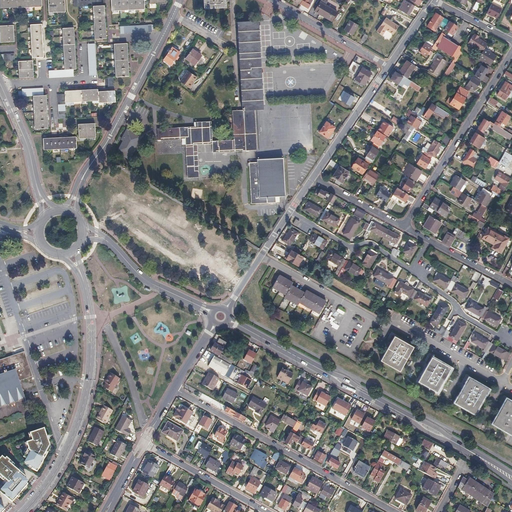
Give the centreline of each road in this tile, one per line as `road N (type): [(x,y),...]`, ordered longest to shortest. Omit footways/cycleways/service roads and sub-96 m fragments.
road 1 (secondary): [(511,478),(243,328)]
road 2 (residential): [(259,256),(501,384)]
road 3 (tertiary): [(81,275),(90,316),(87,389),(60,461),(22,511)]
road 4 (residential): [(175,389),(393,511)]
road 5 (residential): [(402,226),(511,50)]
road 6 (residential): [(78,186),(161,38)]
road 7 (residential): [(143,443),(265,511)]
road 8 (residential): [(289,213),(353,248),(373,245),(411,271)]
road 9 (residential): [(311,179),(388,67)]
road 10 (residential): [(388,67),(271,0)]
road 11 (residential): [(411,271),(457,312),(511,343)]
